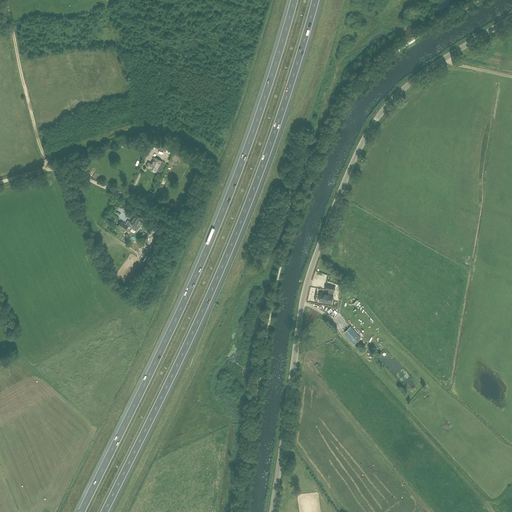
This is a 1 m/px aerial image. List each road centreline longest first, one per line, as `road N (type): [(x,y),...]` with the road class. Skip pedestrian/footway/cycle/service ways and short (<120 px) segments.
road 1 (tertiary): [(272,511),(306,282),(353,160),(408,83),(511,17)]
road 2 (motorway): [(293,0),(199,265),(80,511)]
road 3 (motorway): [(104,511),(241,221),(315,0)]
road 4 (track): [(0,182),(63,170),(180,226),(183,238),(156,301)]
